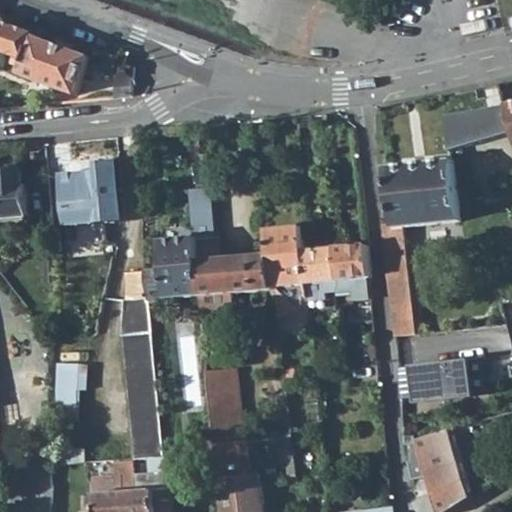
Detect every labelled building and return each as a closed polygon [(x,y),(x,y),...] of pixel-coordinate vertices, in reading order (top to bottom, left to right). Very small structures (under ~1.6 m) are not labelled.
[(0,31),(0,50),(15,56),(26,60),(34,37),(35,34),(4,23),(5,20),(0,17),(0,30),(1,30),(0,31)] [(15,56),(13,65),(23,69),(20,77),(77,97),(91,58),(34,37),(26,60),(15,56)] [(133,96),(135,67),(120,62),(118,79),(116,79),(115,98),(133,96)] [(511,126),(506,105),(446,116),(451,150),(511,140),(511,126)] [(106,214),(124,212),(120,157),(100,158),(100,166),(62,169),(69,235),(107,232),(106,214)] [(387,168),(393,216),(383,217),(396,349),(419,346),(408,240),(407,229),(423,226),(462,221),(454,159),(387,168)] [(0,227),(24,224),(23,214),(27,213),(24,182),(20,183),(18,166),(0,167),(0,227)] [(215,234),(212,187),(193,187),(195,236),(215,234)] [(423,226),(407,229),(408,240),(425,238),(423,226)] [(267,230),(269,254),(272,289),(298,287),(300,300),(309,299),(307,285),(304,253),(302,227),(267,229),(267,230)] [(202,317),(232,314),(231,294),(272,289),(269,254),(221,257),(219,233),(215,234),(195,236),(201,296),(202,317)] [(201,296),(195,236),(160,238),(160,256),(151,257),(152,271),(145,272),(147,298),(148,299),(201,296)] [(339,281),(372,278),(369,245),(337,249),(339,281)] [(337,249),(304,253),(307,285),(321,283),(322,292),(330,292),(332,310),(340,309),(337,290),(339,286),(339,281),(337,249)] [(152,343),(148,299),(147,298),(145,272),(128,273),(127,287),(127,299),(120,299),(123,335),(122,335),(134,459),(162,457),(153,353),(152,343)] [(298,287),(272,289),(277,327),(300,300),(298,287)] [(162,352),(162,343),(152,343),(153,353),(162,352)] [(483,362),(406,371),(410,410),(471,402),(470,395),(487,393),(483,362)] [(87,393),(89,363),(58,363),(57,461),(57,464),(69,464),(81,406),(83,406),(85,393),(87,393)] [(247,442),(237,368),(214,370),(214,363),(207,364),(214,448),(247,442)] [(293,369),(283,370),(284,380),(294,379),(293,369)] [(446,428),(413,440),(439,511),(444,511),(471,496),(472,496),(446,428)] [(214,448),(218,489),(222,511),(265,511),(258,475),(251,475),(247,442),(214,448)] [(134,492),(136,492),(133,465),(114,466),(115,476),(117,493),(134,492)] [(115,476),(92,479),(97,511),(174,511),(174,508),(173,496),(172,487),(136,492),(134,492),(117,493),(115,476)] [(174,508),(193,506),(191,494),(173,496),(174,508)]
